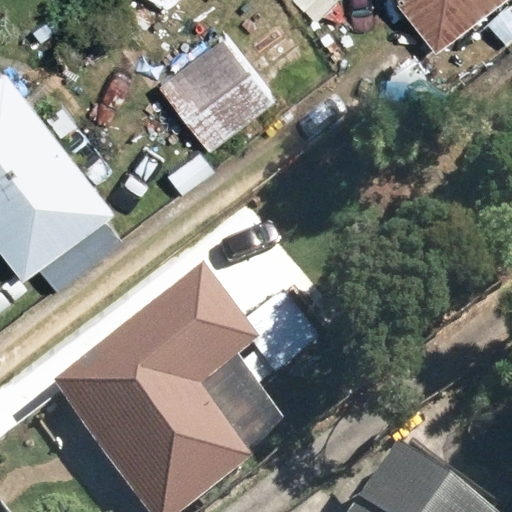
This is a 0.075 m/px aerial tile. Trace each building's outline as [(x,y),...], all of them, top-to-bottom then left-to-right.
[(399,0),(436,47),(497,0),(399,0)] [(160,81),(210,147),(275,96),(224,32),(160,81)] [(0,244),(22,274),(114,205),(87,170),(107,157),(87,121),(62,137),(59,134),(75,121),(61,103),(45,115),(5,62),(0,65),(0,244)] [(218,304),(234,325),(266,302),(250,281),(218,304)] [(43,396),(131,511),(182,511),(280,440),(227,371),(246,358),(264,383),(309,350),(273,303),(232,335),(192,283),(43,396)] [(367,511),(457,511),(403,471),(431,445),(410,423),(372,458),(393,477),(367,511)]
